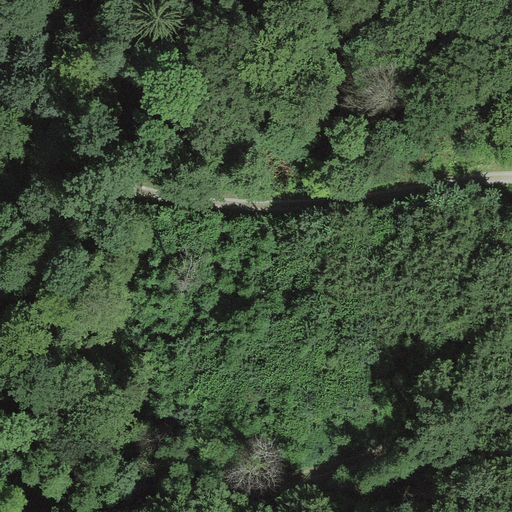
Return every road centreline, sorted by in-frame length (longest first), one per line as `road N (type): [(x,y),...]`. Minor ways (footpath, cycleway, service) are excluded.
road 1 (track): [(511,175),(297,206),(61,177),(0,147)]
road 2 (track): [(113,511),(312,477),(511,410)]
